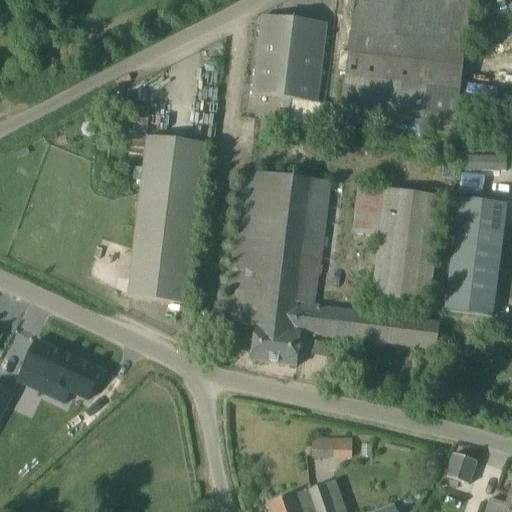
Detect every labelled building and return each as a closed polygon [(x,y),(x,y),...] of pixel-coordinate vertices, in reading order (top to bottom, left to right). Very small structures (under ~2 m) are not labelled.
[(470,0),(356,0),(343,117),(455,131),(458,112),(470,0)] [(252,96),(316,104),(326,25),(262,17),(252,96)] [(147,137),(127,298),(186,306),(206,145),(147,137)] [(296,367),(300,334),(435,352),(439,324),(312,307),(315,278),(317,278),(330,183),(243,172),(224,323),(255,327),(250,361),(296,367)] [(427,309),(442,197),(358,187),(351,235),(379,238),(371,302),(427,309)] [(460,199),(446,311),(491,317),(505,205),(460,199)] [(100,372),(35,342),(21,370),(47,383),(42,394),(64,405),(69,393),(86,401),(100,372)] [(0,419),(15,392),(0,383),(0,419)] [(311,460),(351,460),(351,439),(311,439),(311,460)] [(468,486),(476,463),(453,456),(445,478),(468,486)] [(345,511),(335,481),(268,504),(270,511),(345,511)] [(511,511),(511,486),(506,505),(490,500),(485,511),(511,511)]
